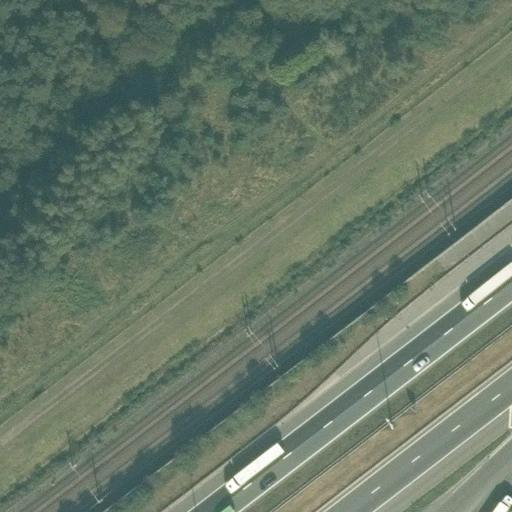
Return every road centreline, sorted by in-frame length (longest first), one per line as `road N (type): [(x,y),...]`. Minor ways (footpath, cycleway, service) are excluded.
road 1 (motorway): [(511,294),(227,511)]
road 2 (motorway): [(352,511),(511,389)]
